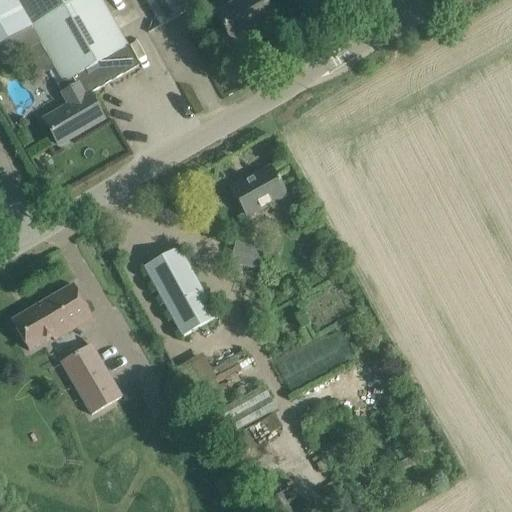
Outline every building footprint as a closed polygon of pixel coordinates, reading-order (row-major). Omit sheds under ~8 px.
[(14,0),(0,0),(0,46),(32,28),(14,0)] [(14,0),(32,28),(41,43),(46,53),(55,68),(63,83),(72,77),(84,98),(88,96),(139,67),(117,30),(100,0),(14,0)] [(146,0),(162,27),(197,7),(192,0),(146,0)] [(274,18),(263,0),(246,0),(217,17),(233,46),(249,36),(247,33),(274,18)] [(32,28),(0,46),(0,60),(2,65),(30,50),(41,43),(32,28)] [(41,43),(30,50),(35,60),(46,53),(41,43)] [(68,106),(44,120),(59,146),(60,145),(59,142),(70,136),(72,139),(103,121),(88,96),(84,98),(72,77),(63,83),(57,86),(68,106)] [(16,133),(24,147),(32,142),(25,129),(16,133)] [(286,196),(281,185),(271,168),(231,190),(246,218),(286,196)] [(217,319),(188,267),(178,249),(143,269),(182,338),(217,319)] [(251,252),(247,267),(259,271),(263,256),(251,252)] [(11,322),(21,340),(28,352),(52,338),(54,341),(93,319),(73,286),(11,322)] [(121,398),(91,346),(61,363),(91,415),(121,398)]
